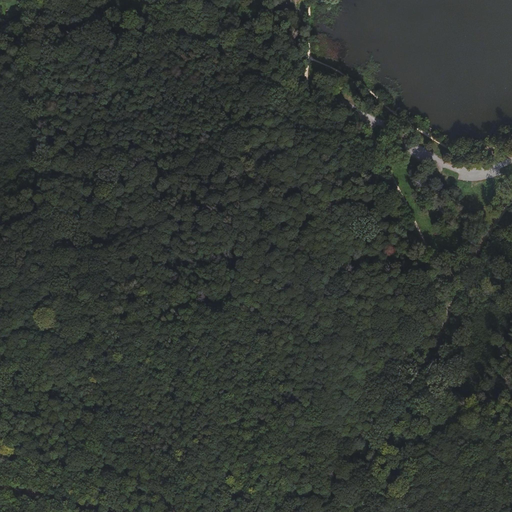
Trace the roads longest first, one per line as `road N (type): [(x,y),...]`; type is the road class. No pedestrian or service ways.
road 1 (track): [(0,452),(274,505),(378,463),(511,387)]
road 2 (track): [(28,18),(82,5),(209,35),(307,80)]
road 3 (track): [(28,18),(79,304)]
road 4 (track): [(355,511),(440,344),(451,305)]
road 5 (track): [(79,304),(112,511)]
road 6 (track): [(511,162),(467,174),(360,115)]
road 7 (track): [(79,304),(140,292),(230,304)]
road 8 (track): [(451,305),(511,200)]
